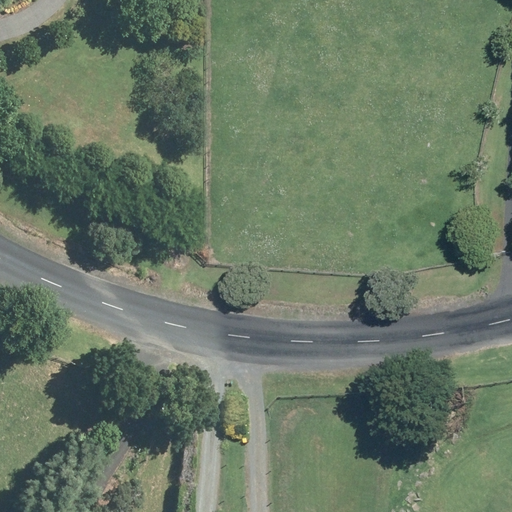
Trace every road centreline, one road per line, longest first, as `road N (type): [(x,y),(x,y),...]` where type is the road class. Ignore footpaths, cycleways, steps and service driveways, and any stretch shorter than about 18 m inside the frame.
road 1 (residential): [(0,258),(108,306),(239,337),(375,342),(511,321)]
road 2 (unknown): [(239,337),(221,511)]
